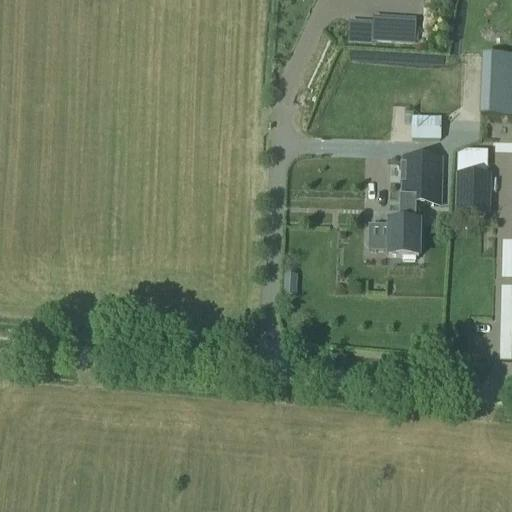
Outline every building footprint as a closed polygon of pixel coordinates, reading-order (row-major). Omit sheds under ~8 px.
[(364,46),(365,24),(349,23),(348,45),(364,46)] [(412,122),(411,142),(440,143),(441,123),(412,122)] [(443,162),(402,160),(401,207),(402,207),(416,208),(442,209),(443,162)] [(457,177),(456,218),(489,219),(490,178),(487,178),(457,177)] [(381,228),(381,243),(388,243),(387,259),(388,259),(402,259),(402,264),(414,264),(414,260),(418,260),(419,227),(415,226),(416,208),(402,207),(401,226),(389,226),(388,229),(381,228)]
